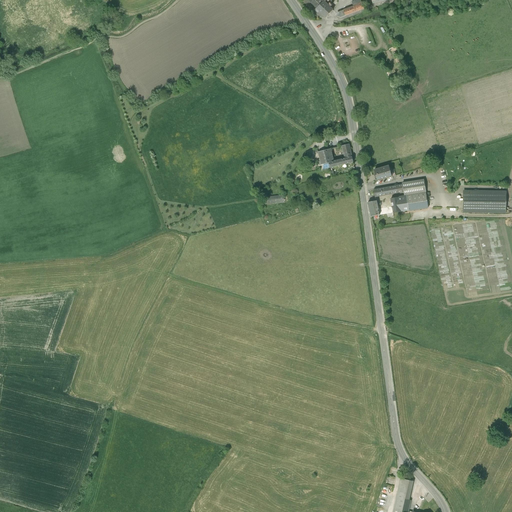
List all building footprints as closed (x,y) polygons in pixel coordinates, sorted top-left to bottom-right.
[(307,0),(316,8),(323,1),(321,0),(307,0)] [(356,0),(352,2),(353,7),(354,7),(356,12),(364,9),(360,0),(356,0)] [(333,10),(326,4),(323,1),(316,8),(319,11),(326,17),(333,10)] [(343,10),(344,12),(346,16),(356,12),(354,7),(353,7),(343,10)] [(350,145),(342,147),(345,159),(352,158),(350,145)] [(331,149),(318,153),(321,165),(329,163),(334,162),(331,149)] [(334,162),(329,163),(330,169),(353,164),(352,158),(345,159),(334,162)] [(389,167),(374,171),(378,183),(392,178),(389,167)] [(404,193),(405,196),(407,196),(426,193),(424,181),(403,184),(403,185),(404,193)] [(403,185),(374,191),(375,198),(404,193),(403,185)] [(464,191),(463,212),(506,213),(507,192),(464,191)] [(426,193),(407,196),(409,211),(428,208),(426,193)] [(284,196),(264,198),(265,205),(284,203),(284,196)] [(393,214),(409,211),(407,196),(405,196),(391,199),(392,207),(393,214)] [(371,218),(393,214),(392,207),(378,209),(376,201),(368,203),(371,218)] [(507,227),(507,218),(464,218),(464,227),(507,227)] [(401,478),(393,511),(407,511),(411,500),(409,500),(413,481),(401,478)]
